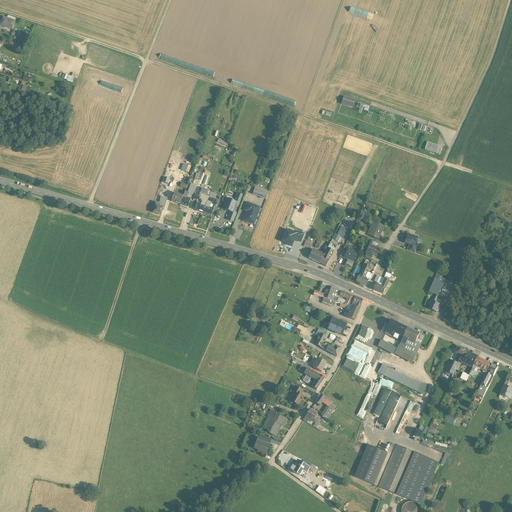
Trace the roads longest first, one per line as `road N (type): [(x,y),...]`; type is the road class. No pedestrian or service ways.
road 1 (secondary): [(364,294),(308,270),(0,180)]
road 2 (track): [(304,413),(101,342),(0,297)]
road 3 (track): [(146,59),(304,117),(348,0)]
road 4 (residential): [(369,296),(329,376),(270,463),(304,487)]
road 5 (track): [(426,186),(447,166),(511,15)]
road 6 (track): [(89,206),(146,59)]
road 7 (secondary): [(511,361),(369,296)]
road 8 (track): [(0,10),(146,59)]
road 9 (track): [(304,117),(446,166)]
road 10 (track): [(101,342),(142,221)]
road 11 (residential): [(364,294),(426,186)]
